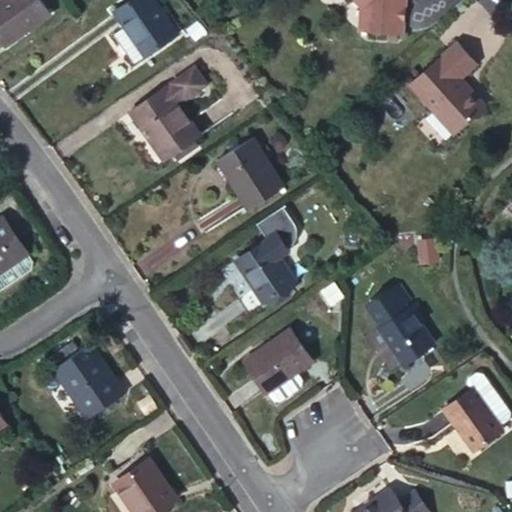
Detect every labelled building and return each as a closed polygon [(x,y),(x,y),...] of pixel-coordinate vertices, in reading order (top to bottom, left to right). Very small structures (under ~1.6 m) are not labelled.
[(0,0),(0,38),(4,45),(49,12),(40,0),(0,0)] [(153,0),(130,0),(113,12),(122,25),(111,33),(132,63),(176,33),(153,0)] [(354,0),(358,4),(360,27),(402,31),(404,0),(354,0)] [(196,20),(186,28),(195,40),(205,32),(196,20)] [(457,41),(409,83),(452,133),(482,106),(458,78),(476,62),(457,41)] [(165,87),(129,111),(163,158),(198,133),(165,87)] [(251,138),(216,159),(248,208),(283,187),(251,138)] [(258,220),(269,238),(277,234),(288,250),(292,247),(293,247),(293,246),(295,244),(295,243),(296,242),(297,239),(298,236),(297,235),(297,231),(297,230),(296,228),(296,227),(295,226),(295,225),(282,205),(258,220)] [(2,216),(0,217),(0,288),(30,269),(32,259),(2,216)] [(251,271),(245,274),(263,301),(294,282),(278,258),(289,251),(288,250),(277,234),(269,238),(241,257),(251,271)] [(433,239),(416,241),(418,263),(435,261),(433,239)] [(236,260),(245,274),(251,271),(241,257),(236,260)] [(400,284),(397,286),(408,301),(410,299),(400,284)] [(408,301),(397,286),(368,306),(382,327),(380,329),(404,362),(434,342),(414,314),(410,308),(404,312),(400,306),(406,302),(408,301)] [(410,308),(406,302),(400,306),(404,312),(410,308)] [(410,308),(414,314),(420,310),(416,304),(410,308)] [(289,329),(243,361),(266,392),(268,391),(273,399),(280,401),(301,386),(302,379),(296,371),(311,360),(289,329)] [(95,358),(98,356),(90,343),(53,368),(86,417),(123,392),(115,379),(111,382),(95,358)] [(115,379),(98,356),(95,358),(111,382),(115,379)] [(471,388),(442,410),(474,451),(502,430),(471,388)] [(149,460),(114,482),(134,511),(157,511),(176,499),(149,460)] [(362,507),(354,511),(405,511),(389,488),(373,500),(368,493),(358,501),(362,507)]
